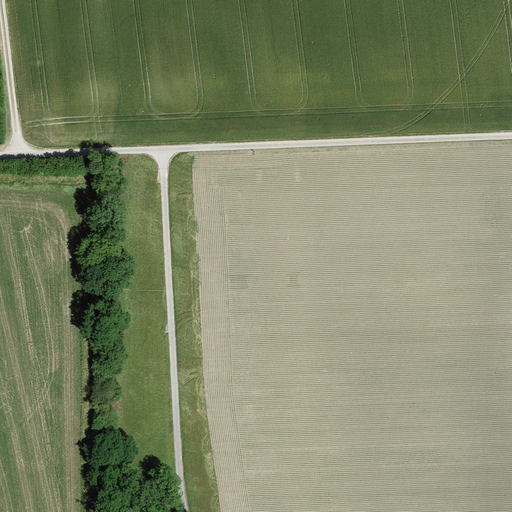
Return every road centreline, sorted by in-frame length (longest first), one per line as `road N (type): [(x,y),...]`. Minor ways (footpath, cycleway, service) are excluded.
road 1 (residential): [(0,154),(511,135)]
road 2 (track): [(162,148),(185,511)]
road 3 (track): [(0,0),(18,153)]
